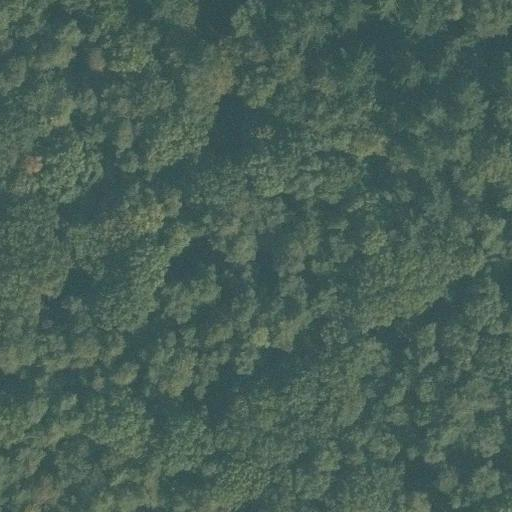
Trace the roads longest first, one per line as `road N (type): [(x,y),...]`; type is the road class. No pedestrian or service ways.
road 1 (track): [(409,126),(81,511)]
road 2 (track): [(118,0),(511,171)]
road 3 (track): [(409,126),(511,10)]
